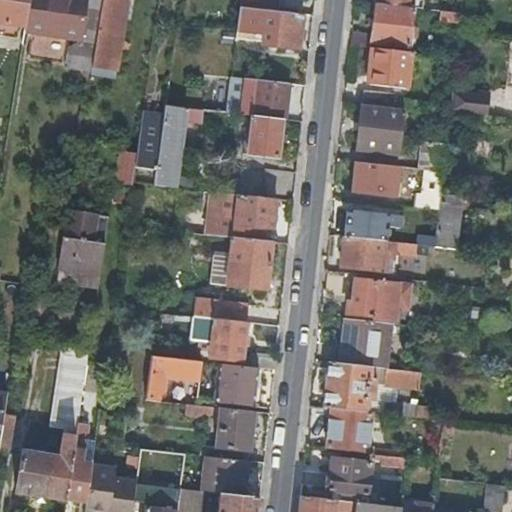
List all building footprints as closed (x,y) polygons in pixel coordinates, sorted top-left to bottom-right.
[(0,0),(0,21),(24,25),(27,0),(0,0)] [(84,0),(27,0),(24,25),(23,31),(31,32),(27,54),(63,59),(66,37),(78,38),(84,0)] [(85,0),(79,40),(75,67),(91,69),(92,65),(101,0),(85,0)] [(101,0),(92,65),(118,69),(128,0),(101,0)] [(279,0),(240,0),(240,5),(278,10),(279,0)] [(374,0),(374,3),(412,7),(422,9),(422,0),(374,0)] [(350,33),(349,46),(369,48),(370,48),(370,43),(408,47),(409,40),(414,41),(415,29),(410,28),(412,7),(374,3),(371,35),(350,33)] [(278,10),(240,5),(237,29),(264,33),(264,35),(263,44),(299,48),(303,13),(278,10)] [(439,21),(459,23),(460,13),(440,11),(439,21)] [(65,65),(75,67),(79,40),(68,46),(65,65)] [(370,48),(369,48),(367,70),(369,70),(367,85),(405,89),(409,53),(370,48)] [(288,83),(245,78),(244,89),(250,90),(250,88),(255,89),(252,115),(284,119),(288,83)] [(362,89),(360,105),(393,108),(394,93),(362,89)] [(451,92),(449,112),(486,115),(488,96),(451,92)] [(202,110),(234,113),(236,98),(204,94),(202,110)] [(393,108),(360,105),(355,149),(396,154),(401,109),(393,108)] [(201,110),(165,106),(162,131),(140,128),(136,157),(158,160),(155,184),(188,188),(190,171),(178,170),(184,120),(199,122),(201,110)] [(284,119),(252,115),(247,153),(280,157),(284,119)] [(421,142),(419,156),(444,158),(445,145),(421,142)] [(88,163),(116,167),(119,149),(91,145),(88,163)] [(424,169),(442,171),(444,158),(419,156),(418,156),(417,169),(424,169)] [(387,165),(354,162),(351,191),(393,196),(394,181),(386,180),(387,165)] [(292,200),(295,170),(266,167),(263,197),(275,198),(276,198),(292,200)] [(421,208),(438,210),(440,194),(442,171),(424,169),(422,194),(414,193),(413,207),(421,208)] [(236,211),(238,194),(210,191),(208,208),(205,233),(214,235),(217,209),(236,211)] [(272,227),(275,198),(263,197),(238,194),(236,211),(217,209),(214,235),(232,237),(247,238),(262,240),(264,226),(272,227)] [(440,194),(438,210),(435,235),(434,247),(454,249),(460,196),(440,194)] [(100,273),(108,215),(93,213),(68,210),(60,267),(100,273)] [(347,210),(344,237),(385,241),(388,214),(347,210)] [(434,247),(435,235),(418,233),(416,245),(434,247)] [(247,238),(232,237),(230,252),(218,251),(214,283),(266,289),(272,241),(262,240),(247,238)] [(415,256),(416,245),(385,241),(344,237),(340,267),(391,272),(393,251),(407,255),(415,256)] [(98,285),(100,273),(60,267),(58,278),(98,285)] [(389,323),(392,324),(394,305),(400,305),(409,300),(410,285),(354,279),(351,302),(346,302),(345,318),(389,323)] [(195,297),(193,315),(204,316),(246,321),(249,304),(195,297)] [(246,321),(204,316),(201,343),(211,344),(209,357),(242,360),(246,321)] [(339,363),(385,369),(389,323),(345,318),(339,363)] [(15,492),(66,499),(77,422),(89,345),(63,342),(50,426),(64,428),(60,456),(47,454),(48,448),(34,446),(34,452),(22,451),(15,492)] [(195,360),(152,355),(146,398),(160,400),(160,395),(163,396),(166,375),(192,379),(195,360)] [(273,369),(274,358),(249,355),(248,366),(257,367),(273,369)] [(418,389),(420,373),(385,369),(339,363),(327,362),(323,407),(330,408),(364,412),(365,403),(373,403),(375,384),(390,386),(418,389)] [(257,367),(248,366),(217,363),(212,401),(253,406),(257,367)] [(388,404),(390,386),(375,384),(373,403),(365,403),(364,412),(371,413),(382,414),(383,403),(388,404)] [(382,414),(414,418),(416,407),(388,404),(383,403),(382,414)] [(427,406),(416,405),(416,407),(414,418),(426,419),(427,406)] [(248,450),(252,411),(219,407),(215,447),(248,450)] [(367,446),(371,413),(364,412),(330,408),(325,449),(375,455),(389,456),(390,449),(367,446)] [(0,447),(10,448),(15,414),(5,413),(0,443),(0,447)] [(452,434),(454,422),(442,421),(441,433),(452,434)] [(77,422),(66,499),(86,502),(92,463),(94,449),(84,448),(86,435),(88,424),(77,422)] [(94,449),(95,437),(86,435),(84,448),(94,449)] [(203,446),(202,455),(206,455),(247,460),(248,450),(215,447),(203,446)] [(185,453),(140,448),(139,455),(138,464),(136,476),(135,482),(180,488),(180,487),(185,453)] [(138,464),(139,455),(128,454),(127,463),(138,464)] [(244,495),(248,460),(247,460),(206,455),(202,490),(210,491),(220,492),(244,495)] [(406,459),(389,456),(375,455),(375,461),(381,461),(381,466),(405,469),(406,459)] [(331,500),(355,502),(397,507),(400,482),(368,478),(370,462),(330,458),(329,471),(328,471),(326,490),(332,491),(331,500)] [(117,467),(92,463),(86,502),(84,511),(130,511),(135,482),(136,476),(117,473),(117,467)] [(501,485),(485,483),(483,504),(498,506),(501,485)] [(202,490),(180,487),(180,488),(177,510),(196,511),(207,511),(210,491),(202,490)] [(258,511),(260,497),(244,495),(220,492),(217,511),(258,511)] [(331,500),(300,496),(297,511),(341,511),(342,510),(354,511),(355,502),(331,500)] [(397,507),(355,502),(354,511),(353,511),(399,511),(400,507),(397,507)]
